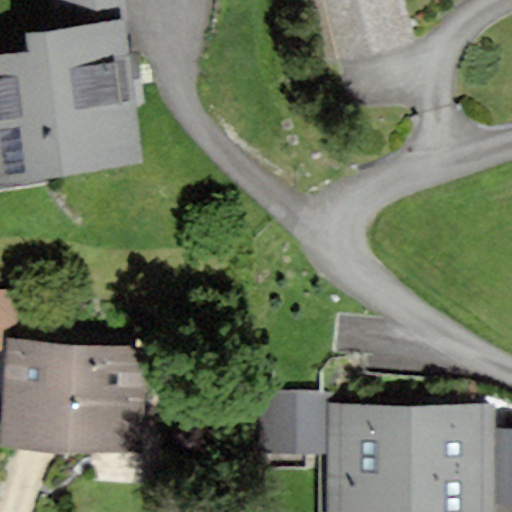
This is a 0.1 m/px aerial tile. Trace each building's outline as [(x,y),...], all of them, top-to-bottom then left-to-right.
[(112,0),(50,0),(52,16),(113,13),(112,0)] [(405,40),(395,0),(309,0),(324,60),(405,40)] [(0,172),(129,157),(113,24),(19,36),(21,51),(0,53),(0,172)] [(133,355),(5,344),(0,405),(0,437),(125,448),(133,355)] [(480,511),(482,412),(326,410),(324,511),(480,511)]
